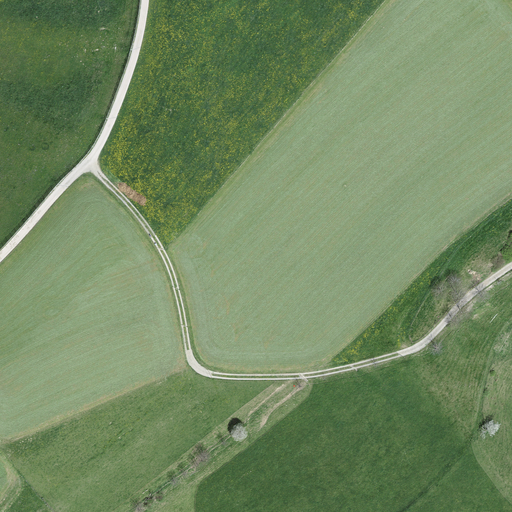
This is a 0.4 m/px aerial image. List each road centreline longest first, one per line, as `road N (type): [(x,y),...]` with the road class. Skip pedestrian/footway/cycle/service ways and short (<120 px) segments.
road 1 (track): [(511,265),(414,349),(317,374),(206,373),(190,360),(161,249),(88,162)]
road 2 (track): [(145,0),(101,140),(0,256)]
